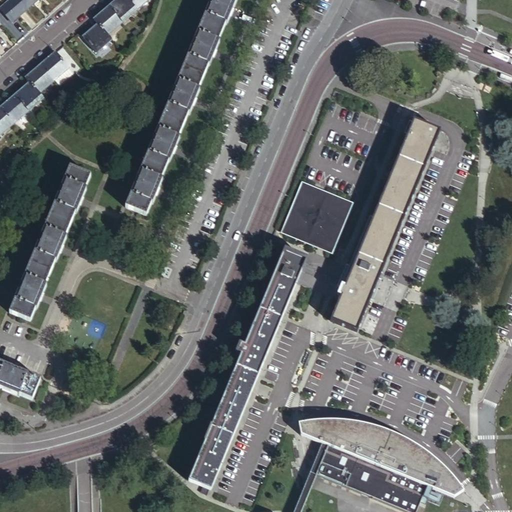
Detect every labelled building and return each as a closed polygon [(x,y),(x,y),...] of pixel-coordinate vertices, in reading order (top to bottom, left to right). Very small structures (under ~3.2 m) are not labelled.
[(12,21),(33,3),(36,0),(8,0),(0,7),(12,21)] [(115,0),(94,19),(98,24),(83,36),(97,53),(112,40),(108,35),(148,0),(115,0)] [(211,0),(125,207),(145,216),(156,190),(173,148),(193,100),(213,53),(230,10),(234,0),(211,0)] [(30,82),(0,107),(0,136),(44,99),(40,94),(56,80),(70,68),(71,67),(57,51),(26,78),(30,82)] [(70,68),(56,80),(61,85),(74,74),(70,68)] [(347,283),(344,289),(331,322),(341,326),(356,332),(383,267),(438,134),(413,124),(390,178),(347,283)] [(39,246),(12,313),(32,321),(42,296),(61,248),(80,201),(91,174),(71,166),(39,246)] [(282,232),(333,254),(354,203),(304,182),(282,232)] [(211,491),(300,272),(303,267),(304,263),(282,255),(188,482),(211,491)] [(0,383),(10,387),(33,397),(41,377),(0,360),(0,383)] [(324,445),(324,424),(299,428),(301,438),(324,448),(328,450),(328,445),(324,445)] [(324,424),(324,445),(328,445),(328,450),(316,478),(399,511),(419,511),(428,491),(456,502),(466,496),(454,479),(450,475),(443,468),(432,458),(422,451),(407,442),(395,437),(385,433),(374,429),(362,426),(348,425),(335,424),(324,424)]
